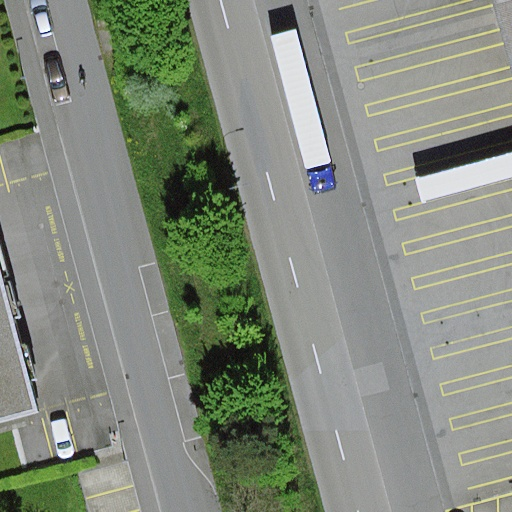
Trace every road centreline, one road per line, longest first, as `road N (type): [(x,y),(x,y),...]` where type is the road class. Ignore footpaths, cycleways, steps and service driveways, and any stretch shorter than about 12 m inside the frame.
road 1 (residential): [(363,511),(226,0)]
road 2 (residential): [(188,511),(52,0)]
